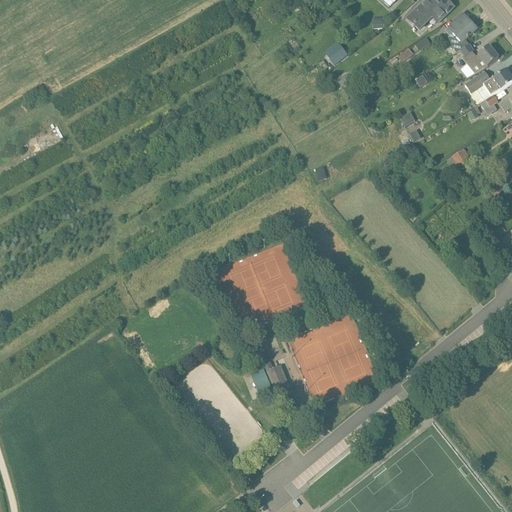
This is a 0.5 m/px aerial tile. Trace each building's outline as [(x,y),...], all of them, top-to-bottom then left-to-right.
[(449,12),(453,9),(444,0),(438,0),(437,0),(429,0),(409,20),(420,31),(426,24),(427,25),(432,20),(438,26),(442,21),(441,20),(447,14),(448,14),(449,13),(449,12)] [(468,39),(470,37),(476,31),(463,16),(445,32),(450,38),(449,39),(456,54),(460,52),(469,46),(465,41),(468,38),(468,39)] [(418,51),(431,46),(428,39),(416,44),(418,51)] [(460,52),(465,58),(472,53),(474,52),(470,45),(469,46),(460,52)] [(478,56),(467,66),(475,75),(480,72),(481,72),(483,71),(488,68),(499,60),(489,47),(478,56)] [(342,62),(349,56),(344,50),(336,56),(342,62)] [(414,56),(408,50),(398,56),(403,63),(414,56)] [(358,79),(353,71),(336,81),(341,89),(358,79)] [(492,81),(490,82),(485,73),(465,86),(471,96),(477,92),(484,102),(491,98),(500,93),(511,84),(511,78),(507,71),(492,81)] [(422,76),(416,81),(421,88),(427,84),(422,76)] [(498,103),(494,96),(480,105),(484,111),(498,103)] [(511,108),(511,98),(511,99),(511,100),(510,102),(503,107),(507,112),(511,108)] [(477,115),(475,111),(474,110),(468,114),(472,121),(479,117),(477,115)] [(406,128),(416,122),(411,114),(401,119),(406,128)] [(417,132),(410,136),(415,144),(422,140),(417,132)] [(471,162),(464,150),(451,158),(447,160),(450,166),(454,163),(458,170),(471,162)] [(507,190),(502,183),(491,191),(496,198),(507,190)] [(502,227),(495,233),(498,238),(506,232),(502,227)] [(264,366),(274,389),(277,399),(291,393),(281,367),(273,370),(270,364),(264,366)] [(259,395),(271,390),(263,372),(252,376),(259,395)]
